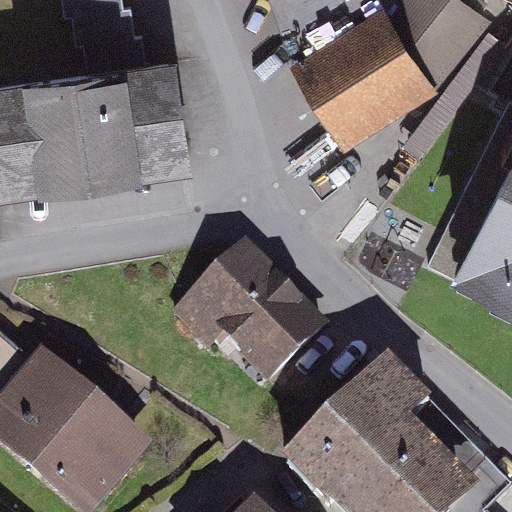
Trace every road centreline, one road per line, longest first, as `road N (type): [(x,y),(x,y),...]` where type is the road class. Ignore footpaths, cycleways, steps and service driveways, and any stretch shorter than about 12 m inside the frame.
road 1 (residential): [(511,427),(263,223)]
road 2 (residential): [(263,223),(0,261)]
road 3 (residential): [(263,223),(190,0)]
